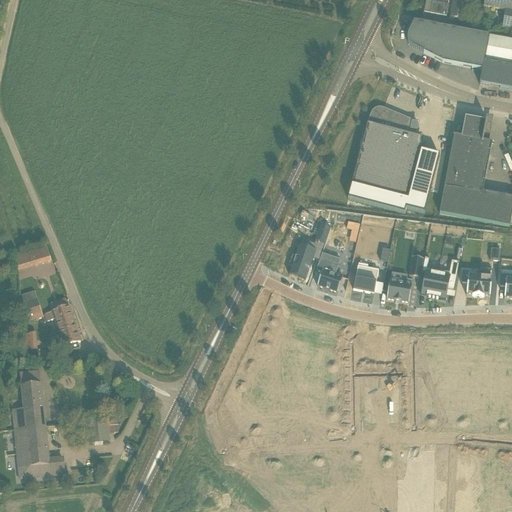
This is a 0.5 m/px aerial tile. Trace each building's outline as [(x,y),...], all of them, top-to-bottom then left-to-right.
[(443,0),(443,4),(426,1),(424,13),(446,17),(448,6),(448,5),(448,0),(443,0)] [(511,0),(484,0),(483,7),(505,11),(503,28),(511,29),(511,0)] [(467,5),(453,2),(450,18),(464,21),(467,5)] [(484,63),(489,37),(414,22),(408,35),(407,37),(407,39),(407,41),(408,43),(409,45),(410,46),(411,48),(413,49),(443,63),(482,71),(484,63)] [(511,41),(489,37),(484,63),(482,71),(480,85),(511,91),(511,41)] [(414,122),(383,109),(382,109),(381,108),(380,108),(379,108),(378,108),(377,109),(376,109),(375,110),(374,110),(373,111),(372,112),(371,113),(371,114),(361,138),(364,139),(347,200),(404,215),(406,209),(423,214),(439,156),(410,149),(418,130),(417,130),(418,123),(413,123),(414,122)] [(509,228),(511,214),(511,198),(483,193),(492,144),(483,142),(487,120),(486,120),(485,122),(465,118),(461,138),(454,137),(439,215),(509,228)] [(319,242),(315,253),(299,247),(295,257),(293,256),(289,265),(292,266),(289,274),(306,280),(314,258),(320,260),(331,230),(320,226),(315,241),(319,242)] [(448,237),(448,245),(464,247),(465,239),(448,237)] [(30,250),(35,267),(51,262),(46,246),(30,250)] [(381,261),(388,263),(390,251),(383,250),(381,261)] [(490,262),(499,263),(500,251),(491,250),(490,262)] [(410,279),(420,281),(424,261),(414,259),(410,279)] [(449,274),(439,272),(433,299),(446,301),(445,300),(447,291),(454,293),(459,263),(451,262),(449,274)] [(334,278),(337,268),(319,263),(315,273),(321,275),(317,289),(337,295),(342,280),(334,278)] [(366,274),(357,272),(353,291),(374,295),(379,271),(367,269),(366,274)] [(433,299),(439,272),(427,269),(421,297),(433,299)] [(478,297),(480,278),(480,270),(479,277),(468,276),(469,272),(462,272),(461,284),(467,284),(466,296),(478,297)] [(480,278),(478,297),(490,299),(491,287),(492,271),(480,270),(480,278)] [(511,300),(511,276),(507,276),(500,275),(499,287),(505,288),(504,300),(511,300)] [(390,283),(386,301),(395,302),(395,303),(400,304),(400,303),(409,305),(412,287),(411,287),(412,282),(405,281),(405,286),(390,283)] [(37,301),(23,306),(21,306),(27,324),(42,319),(41,316),(42,315),(37,301)] [(69,307),(53,312),(45,315),(42,319),(44,324),(48,323),(55,320),(56,322),(57,326),(73,321),(69,307)] [(263,331),(282,340),(287,328),(291,330),(294,325),(283,320),(281,325),(268,319),(263,331)] [(57,326),(64,348),(80,342),(73,321),(57,326)] [(282,340),(263,331),(257,342),(270,348),(268,353),(279,358),(281,353),(277,351),(282,340)] [(342,333),(324,333),(324,344),(342,344),(342,333)] [(37,334),(27,334),(27,351),(37,350),(37,334)] [(422,357),(441,356),(441,343),(422,343),(422,357)] [(342,344),(324,344),(324,354),(342,354),(342,344)] [(471,345),(460,345),(460,369),(486,368),(485,356),(479,356),(479,352),(471,352),(471,345)] [(511,370),(511,346),(505,347),(504,354),(496,354),(496,358),(490,358),(490,370),(511,370)] [(342,354),(324,354),(324,364),(342,363),(342,354)] [(442,370),(441,356),(422,357),(422,370),(442,370)] [(245,369),(265,378),(270,366),(274,369),(277,363),(266,358),(263,363),(250,357),(245,369)] [(342,363),(324,364),(324,375),(342,375),(342,363)] [(259,389),(265,378),(245,369),(240,380),(253,386),(250,392),(261,397),(264,391),(259,389)] [(422,373),(423,384),(441,384),(440,373),(422,373)] [(324,377),(324,388),(343,388),(342,377),(324,377)] [(13,411),(15,431),(46,428),(41,384),(21,386),(23,410),(13,411)] [(441,384),(423,384),(423,394),(441,394),(441,384)] [(343,398),(343,388),(324,388),(325,398),(343,398)] [(441,394),(423,394),(423,404),(441,404),(441,394)] [(325,398),(325,408),(343,408),(343,398),(325,398)] [(463,425),(474,426),(475,402),(456,401),(455,417),(463,417),(463,425)] [(475,402),(474,426),(485,426),(485,419),(493,419),(494,403),(475,402)] [(511,430),(511,408),(507,408),(508,404),(502,403),(500,415),(506,416),(505,430),(511,430)] [(423,415),(441,414),(441,404),(423,404),(423,415)] [(307,408),(294,410),(296,430),(309,428),(307,408)] [(325,419),(343,418),(343,408),(325,408),(325,419)] [(294,410),(281,411),(284,431),(296,430),(294,410)] [(281,411),(269,412),(271,433),(284,431),(281,411)] [(269,412),(256,414),(259,434),(271,433),(269,412)] [(256,414),(244,415),(246,435),(259,434),(256,414)] [(441,414),(423,415),(423,425),(441,425),(441,414)] [(244,415),(231,417),(233,437),(246,435),(244,415)] [(343,418),(325,419),(325,429),(343,429),(343,418)] [(92,422),(94,444),(111,442),(110,434),(118,433),(117,420),(92,422)] [(51,475),(49,459),(46,428),(15,431),(20,478),(51,475)] [(318,455),(280,458),(281,474),(281,484),(282,484),(282,494),(321,492),(321,511),(365,511),(364,489),(365,489),(364,484),(365,484),(364,473),(362,452),(318,454),(318,455)] [(459,472),(478,473),(478,462),(460,461),(459,472)] [(511,463),(504,463),(502,481),(511,481),(511,463)] [(477,485),(478,473),(459,472),(459,478),(459,484),(477,485)] [(456,511),(474,511),(476,502),(457,501),(457,506),(456,511)]
